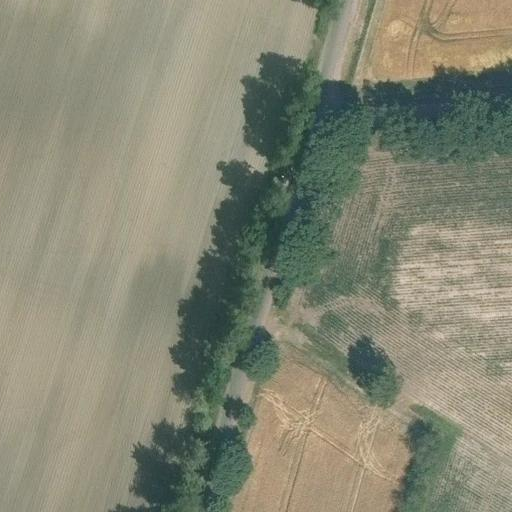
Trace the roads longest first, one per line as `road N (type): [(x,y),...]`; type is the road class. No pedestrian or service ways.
road 1 (unclassified): [(199,511),(320,92)]
road 2 (unclassified): [(320,92),(511,80)]
